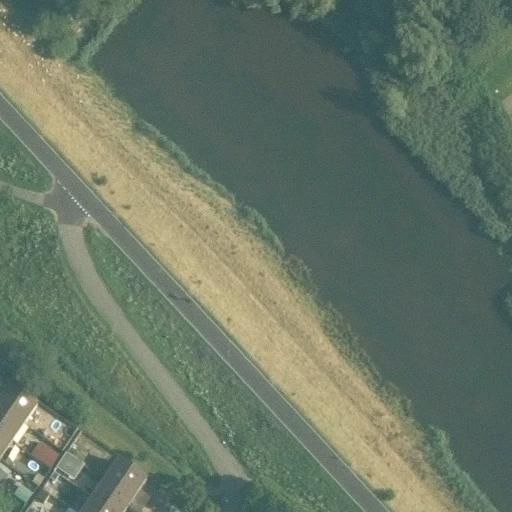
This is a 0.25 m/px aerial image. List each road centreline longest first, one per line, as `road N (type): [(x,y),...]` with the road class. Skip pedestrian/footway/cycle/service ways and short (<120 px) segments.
road 1 (unclassified): [(371,511),(76,196)]
road 2 (unclassified): [(236,511),(224,461),(90,293),(65,207),(76,196)]
